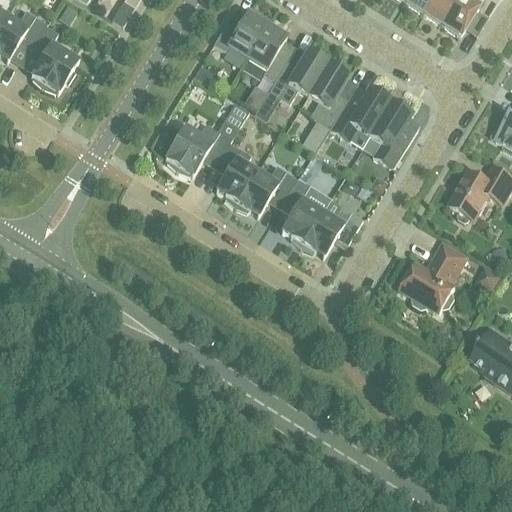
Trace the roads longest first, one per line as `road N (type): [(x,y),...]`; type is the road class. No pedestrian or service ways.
road 1 (residential): [(131,183),(337,303),(466,99)]
road 2 (secondary): [(428,511),(32,265)]
road 3 (residential): [(32,265),(194,0)]
road 4 (residential): [(466,99),(305,0)]
